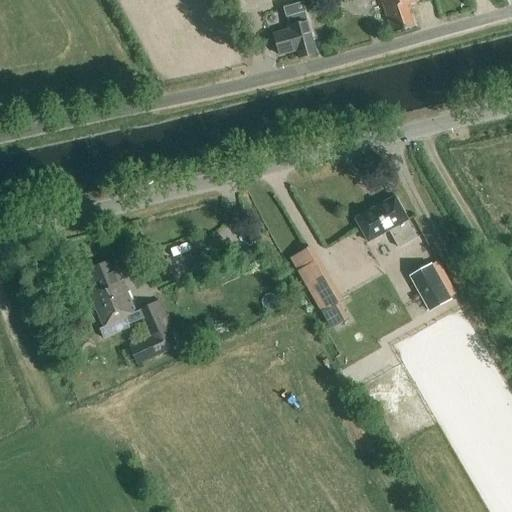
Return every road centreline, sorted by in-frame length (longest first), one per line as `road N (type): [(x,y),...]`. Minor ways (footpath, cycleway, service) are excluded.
road 1 (unclassified): [(0,236),(511,107)]
road 2 (unclassified): [(0,139),(511,14)]
